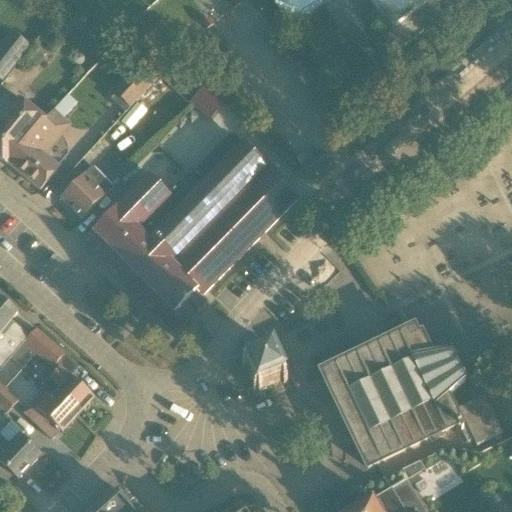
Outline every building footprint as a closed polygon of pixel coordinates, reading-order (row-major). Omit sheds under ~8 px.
[(232,0),(228,3),(233,10),(241,4),(237,0),(232,0)] [(276,0),(290,23),(329,0),(276,0)] [(366,0),(380,17),(384,22),(377,27),(397,53),(436,23),(430,15),(448,1),(448,0),(366,0)] [(448,0),(448,1),(456,12),(471,0),(448,0)] [(68,7),(60,16),(69,24),(77,15),(68,7)] [(201,24),(206,31),(213,26),(208,19),(201,24)] [(0,81),(1,82),(27,49),(12,36),(0,51),(0,81)] [(362,50),(377,69),(386,61),(371,43),(362,50)] [(109,52),(129,69),(135,62),(116,45),(109,52)] [(112,94),(128,109),(155,80),(139,66),(112,94)] [(227,104),(207,86),(189,105),(208,123),(227,104)] [(44,121),(6,165),(40,192),(60,168),(47,157),(71,127),(63,120),(77,105),(67,96),(53,112),(46,121),(45,122),(44,121)] [(0,159),(6,165),(44,121),(45,122),(46,121),(19,99),(0,122),(0,159)] [(202,298),(299,200),(242,143),(207,178),(199,169),(170,198),(149,177),(82,244),(174,336),(207,303),(202,298)] [(145,168),(166,191),(182,176),(161,153),(145,168)] [(301,169),(310,182),(331,166),(322,153),(301,169)] [(60,200),(81,221),(113,189),(92,168),(60,200)] [(96,285),(81,298),(95,314),(110,301),(96,285)] [(10,361),(29,339),(29,338),(11,323),(17,315),(0,300),(0,370),(1,372),(10,361)] [(29,339),(10,361),(22,372),(36,356),(51,369),(63,355),(35,331),(29,339)] [(322,375),(368,470),(462,424),(474,449),(502,436),(484,399),(456,412),(449,397),(465,383),(451,353),(428,356),(420,339),(417,340),(413,332),(322,375)] [(145,350),(156,364),(172,352),(161,338),(145,350)] [(262,394),(260,390),(281,381),(283,385),(286,383),(270,346),(261,350),(260,353),(262,357),(248,362),(247,359),(243,361),(244,364),(241,365),(243,369),(246,368),(255,388),(251,389),(253,393),(256,392),(258,395),(262,394)] [(23,415),(37,428),(52,442),(60,433),(61,434),(93,400),(60,369),(40,390),(43,394),(23,415)] [(0,409),(7,416),(19,403),(0,385),(0,409)] [(0,443),(0,463),(4,467),(18,480),(40,457),(17,437),(10,445),(4,439),(0,443)] [(421,471),(417,465),(407,470),(411,477),(415,474),(421,471)] [(373,500),(352,511),(413,511),(421,507),(405,481),(390,490),(373,501),(373,500)] [(242,511),(241,509),(237,511),(138,511),(124,497),(123,498),(124,499),(119,502),(113,496),(95,511),(242,511)]
